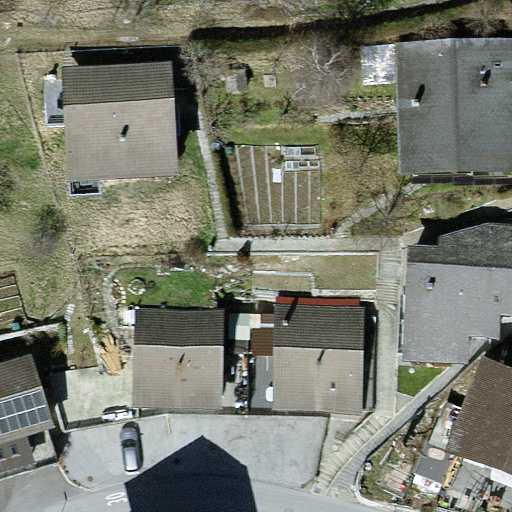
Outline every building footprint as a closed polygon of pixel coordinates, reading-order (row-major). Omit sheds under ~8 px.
[(511,166),(511,49),(403,53),(407,170),(511,166)] [(175,173),(170,73),(65,77),(69,178),(175,173)] [(406,247),(399,357),(463,361),(465,332),(495,334),(496,312),(511,312),(511,230),(486,229),(444,236),(444,249),(406,247)] [(272,317),(274,428),(359,427),(357,315),(272,317)] [(135,325),(130,421),(216,426),(221,330),(135,325)] [(0,454),(43,443),(22,366),(0,371),(0,454)] [(511,377),(483,366),(446,453),(511,479),(511,377)]
